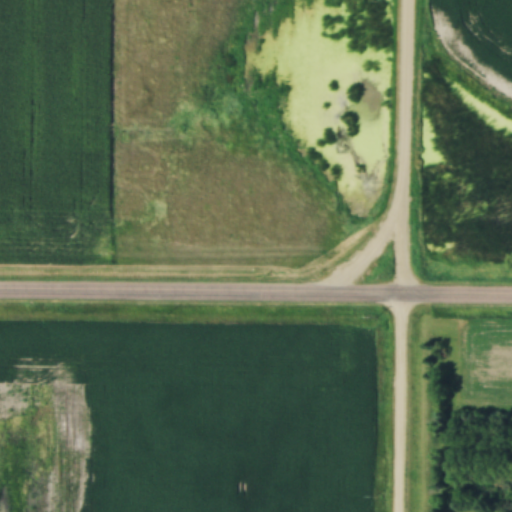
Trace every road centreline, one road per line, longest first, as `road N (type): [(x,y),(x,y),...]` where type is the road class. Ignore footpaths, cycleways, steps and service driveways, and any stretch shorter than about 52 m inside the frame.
road 1 (tertiary): [(511,296),(0,290)]
road 2 (residential): [(403,511),(404,0)]
